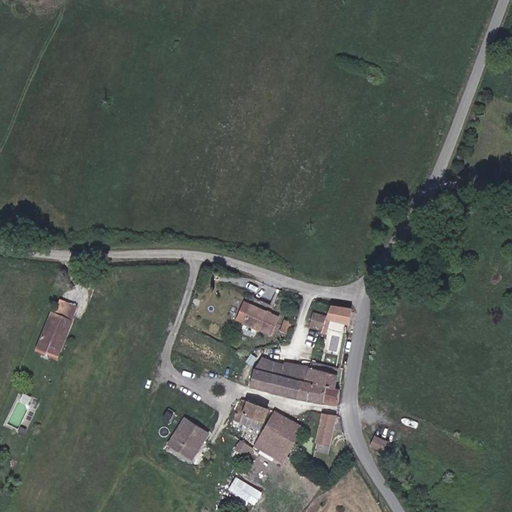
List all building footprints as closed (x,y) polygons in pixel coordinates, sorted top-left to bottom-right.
[(250,306),(243,323),(271,335),(278,318),(250,306)] [(331,320),(328,334),(345,336),(347,323),(351,324),(353,310),(332,306),(332,309),(331,320)] [(332,309),(318,307),(316,317),(331,320),(332,309)] [(53,315),(42,342),(61,350),(72,323),(53,315)] [(328,334),(331,320),(316,317),(314,331),(328,334)] [(42,342),(39,349),(58,357),(61,350),(42,342)] [(281,364),(276,376),(271,390),(290,394),(297,375),(302,363),(290,358),(289,360),(271,355),(268,359),(281,364)] [(341,368),(315,358),(312,367),(316,369),(325,372),(337,378),(341,368)] [(281,364),(268,359),(262,370),(276,376),(281,364)] [(297,375),(304,378),(308,379),(312,367),(302,363),(297,375)] [(308,379),(312,381),(316,369),(312,367),(308,379)] [(314,382),(320,385),(325,372),(316,369),(312,381),(314,382)] [(271,390),(276,376),(262,370),(255,385),(271,390)] [(320,385),(315,400),(337,405),(338,393),(332,390),(337,378),(325,372),(320,385)] [(298,396),(304,378),(297,375),(290,394),(298,396)] [(304,378),(298,396),(302,397),(308,379),(304,378)] [(302,397),(308,398),(314,382),(312,381),(308,379),(302,397)] [(320,385),(314,382),(308,398),(315,400),(320,385)] [(243,401),(234,422),(261,432),(268,423),(272,413),(243,401)] [(259,448),(266,452),(264,455),(281,464),(293,441),(293,440),(285,436),(291,422),(275,414),(259,448)] [(324,416),(319,440),(331,442),(337,418),(324,416)] [(196,427),(180,453),(185,456),(202,430),(196,427)] [(210,435),(202,430),(185,456),(193,461),(210,435)] [(373,448),(385,452),(389,440),(376,436),(373,448)] [(266,452),(259,448),(258,450),(244,440),(238,448),(237,450),(255,462),(258,464),(264,455),(266,452)] [(303,456),(304,448),(293,447),(292,456),(303,456)] [(233,493),(242,481),(237,479),(229,491),(233,493)] [(255,507),(262,494),(242,481),(233,493),(255,507)]
